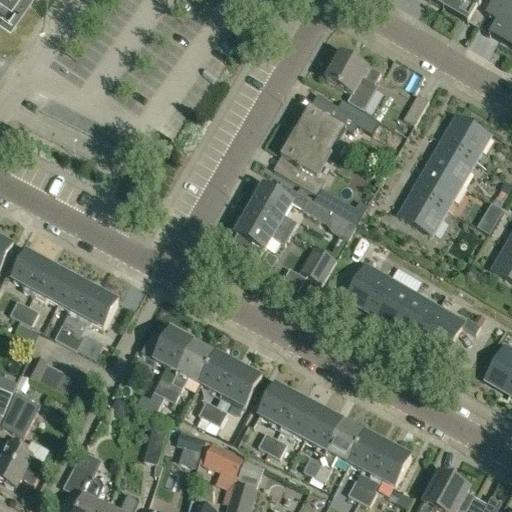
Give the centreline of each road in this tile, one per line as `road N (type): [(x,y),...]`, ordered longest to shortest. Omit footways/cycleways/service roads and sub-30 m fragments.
road 1 (unclassified): [(511,453),(172,271)]
road 2 (residential): [(172,271),(332,0)]
road 3 (residential): [(172,271),(0,182)]
road 4 (residential): [(511,98),(346,0)]
